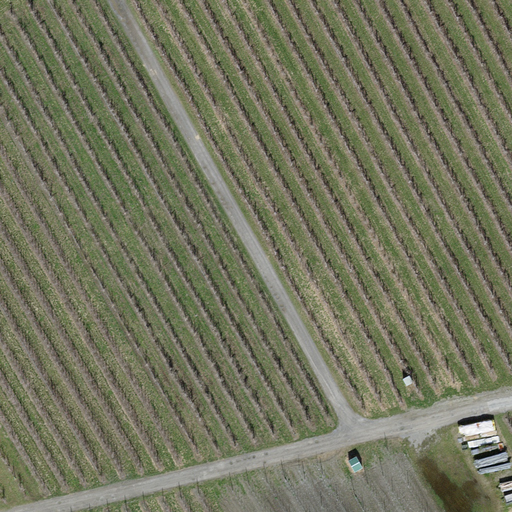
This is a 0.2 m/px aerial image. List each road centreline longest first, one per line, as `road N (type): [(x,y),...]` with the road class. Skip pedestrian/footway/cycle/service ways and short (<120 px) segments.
road 1 (track): [(358,435),(117,0)]
road 2 (track): [(34,511),(511,402)]
